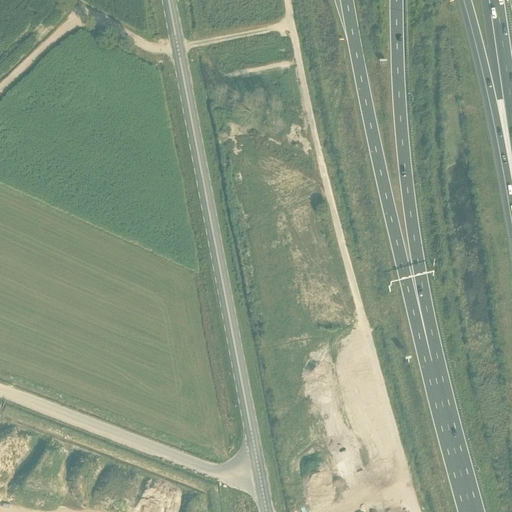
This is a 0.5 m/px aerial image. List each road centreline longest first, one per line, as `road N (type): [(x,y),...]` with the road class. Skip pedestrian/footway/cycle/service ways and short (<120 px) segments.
road 1 (tertiary): [(177,47),(264,511)]
road 2 (motorway): [(347,0),(387,205),(431,364)]
road 3 (trunk): [(396,0),(402,155),(431,364)]
road 4 (unclassified): [(362,324),(291,24)]
road 5 (motorway): [(466,0),(511,207)]
road 6 (track): [(0,90),(78,21),(103,23),(149,49),(177,47)]
road 7 (trunk): [(431,364),(470,511)]
road 8 (motorway): [(494,0),(511,122)]
